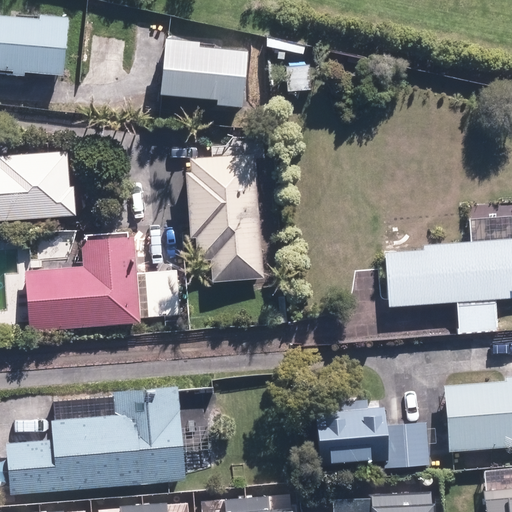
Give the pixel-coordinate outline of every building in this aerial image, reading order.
[(0,16),(0,73),(22,75),(56,77),(60,20),(0,16)] [(241,112),(242,104),(244,52),(152,48),(150,100),(206,102),(206,111),(241,112)] [(0,220),(68,220),(68,155),(0,155),(0,220)] [(204,282),(255,281),(253,157),(178,159),(179,241),(187,242),(188,263),(204,263),(204,282)] [(127,234),(73,237),(76,269),(19,271),(22,332),(131,326),(127,234)] [(494,301),(505,301),(504,293),(511,292),(511,239),(381,247),(385,307),(453,304),(453,336),(495,334),(494,301)] [(511,382),(435,387),(439,453),(511,448),(511,382)] [(176,488),(175,394),(111,395),(111,420),(46,422),(43,442),(2,443),(2,455),(0,454),(0,481),(4,481),(4,496),(176,488)] [(319,467),(361,465),(360,447),(375,446),(373,401),(297,404),(299,453),(318,452),(319,467)] [(423,426),(380,427),(381,467),(424,467),(423,426)] [(421,511),(421,494),(360,496),(360,511),(421,511)] [(511,511),(511,494),(473,495),(471,511),(511,511)]
